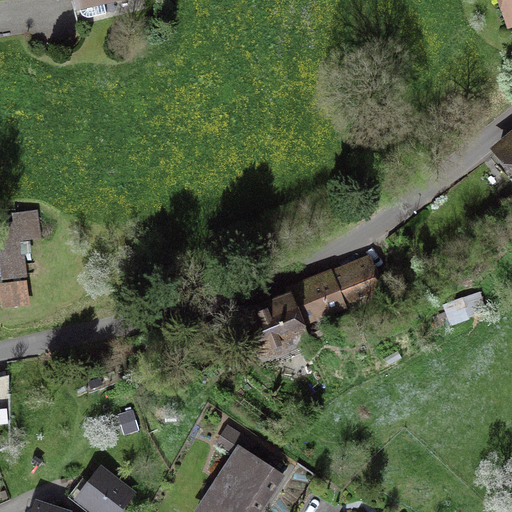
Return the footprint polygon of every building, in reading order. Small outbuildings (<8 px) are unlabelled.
[(77,0),(79,5),(73,6),(78,25),(113,16),(108,0),(77,0)] [(511,138),(498,150),(511,166),(511,138)] [(37,236),(34,213),(16,215),(18,225),(0,226),(0,248),(4,277),(24,275),(19,239),(37,236)] [(379,290),(368,263),(250,311),(266,350),(299,336),(296,327),(345,306),(344,304),(379,290)] [(0,413),(9,412),(9,376),(0,377),(0,413)] [(257,511),(281,476),(242,450),(248,442),(228,429),(220,441),(238,453),(219,480),(225,484),(217,496),(215,494),(204,511),(205,511),(257,511)] [(80,497),(99,511),(116,511),(130,495),(100,472),(80,497)]
